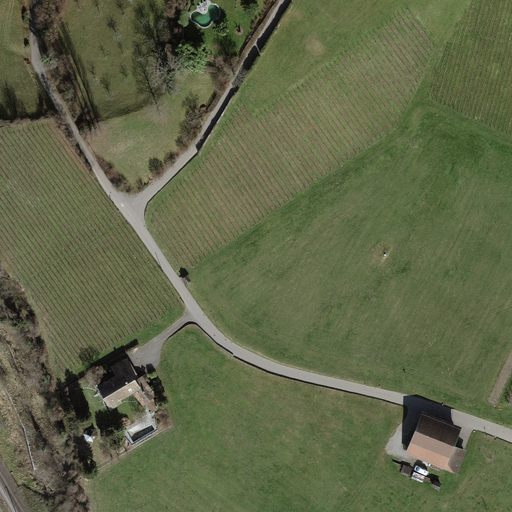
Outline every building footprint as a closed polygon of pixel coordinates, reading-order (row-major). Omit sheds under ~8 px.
[(190,281),(187,275),(182,278),(186,284),(190,281)] [(117,376),(99,387),(113,408),(135,394),(144,408),(159,399),(132,357),(113,369),(117,376)] [(420,410),(403,452),(456,472),(466,449),(453,444),(460,425),(420,410)] [(410,468),(402,464),(399,470),(408,474),(410,468)] [(440,483),(432,479),(430,485),(437,488),(440,483)]
